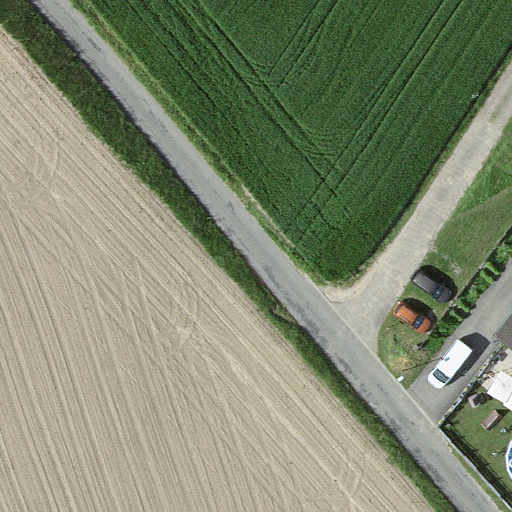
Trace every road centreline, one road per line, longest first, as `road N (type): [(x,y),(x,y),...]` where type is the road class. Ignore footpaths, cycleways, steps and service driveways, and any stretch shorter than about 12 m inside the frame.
road 1 (unclassified): [(477,511),(44,0)]
road 2 (track): [(340,346),(511,88)]
